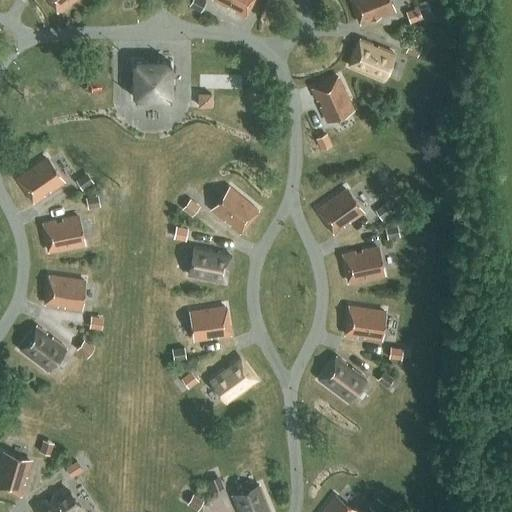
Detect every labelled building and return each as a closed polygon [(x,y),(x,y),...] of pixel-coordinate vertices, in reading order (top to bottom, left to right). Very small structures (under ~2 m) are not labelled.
[(73,0),(50,0),(59,11),(73,0)] [(206,1),(204,0),(191,0),(189,5),(200,12),(206,1)] [(244,15),(251,0),(215,0),(228,7),(229,4),(235,7),(234,10),(244,15)] [(378,16),(393,11),(389,0),(352,0),(361,23),(372,19),(371,16),(377,13),(378,16)] [(410,23),(422,18),(418,6),(405,11),(410,23)] [(377,49),(371,46),(372,43),(361,39),(350,66),(382,79),(393,52),(378,46),(377,49)] [(409,41),(405,52),(417,56),(421,45),(409,41)] [(134,98),(171,98),(170,61),(134,62),(134,98)] [(207,76),(207,89),(248,89),(248,76),(207,76)] [(353,108),(339,77),(312,89),(317,100),(320,99),(323,105),(320,106),(326,120),(353,108)] [(211,105),(210,92),(199,92),(199,105),(211,105)] [(326,133),(315,138),(321,150),(332,145),(326,133)] [(50,191),(63,182),(46,158),(18,177),(35,201),(45,195),(43,192),(48,188),(50,191)] [(93,182),(87,173),(76,180),(82,190),(93,182)] [(239,232),(257,209),(231,187),(212,210),(225,220),(227,217),(232,222),(230,224),(239,232)] [(350,222),(363,213),(346,189),(318,208),(335,232),(344,226),(342,223),(348,219),(350,222)] [(97,195),(85,197),(88,209),(100,206),(97,195)] [(191,217),(200,207),(190,198),(182,209),(191,217)] [(392,212),(385,203),(375,210),(382,220),(392,212)] [(83,244),(78,216),(62,219),(63,222),(56,223),(56,220),(44,222),(50,251),(83,244)] [(387,238),(400,236),(397,225),(385,227),(387,238)] [(185,240),(188,229),(175,226),(173,237),(185,240)] [(217,254),(211,253),(212,250),(196,246),(190,275),(224,282),(229,253),(218,251),(217,254)] [(383,275),(377,246),(362,249),(362,253),(356,254),(355,251),(344,253),(350,282),(383,275)] [(80,309),(84,280),(50,275),(46,304),(58,306),(58,303),(65,303),(64,307),(80,309)] [(229,335),(225,306),(191,311),(196,340),(211,338),(211,334),(217,333),(218,337),(229,335)] [(380,340),(384,310),(350,306),(346,335),(358,336),(358,333),(365,334),(364,337),(380,340)] [(103,317),(90,315),(88,328),(101,330),(103,317)] [(50,339),(45,335),(47,333),(38,326),(20,349),(47,370),(65,346),(52,337),(50,339)] [(87,358),(94,347),(84,339),(76,350),(87,358)] [(403,348),(390,346),(389,358),(401,360),(403,348)] [(174,361),(186,359),(184,347),(171,349),(174,361)] [(256,381),(238,357),(229,364),(231,367),(226,371),(224,368),(211,377),(229,401),(256,381)] [(350,370),(345,366),(347,363),(337,357),(320,380),(347,400),(365,377),(352,367),(350,370)] [(191,370),(180,380),(188,389),(199,379),(191,370)] [(393,380),(384,372),(377,380),(386,388),(393,380)] [(53,443),(42,440),(38,452),(50,455),(53,443)] [(27,476),(31,461),(3,453),(0,462),(0,487),(21,494),(25,483),(21,482),(23,476),(27,476)] [(82,470),(77,460),(65,467),(71,477),(82,470)] [(225,488),(220,475),(206,480),(211,493),(225,488)] [(270,511),(260,485),(233,496),(239,511),(242,510),(242,511),(270,511)] [(80,511),(81,511),(65,487),(52,496),(54,499),(48,502),(46,499),(37,506),(40,511),(80,511)] [(204,500),(193,493),(186,504),(197,510),(204,500)] [(355,511),(334,496),(322,511),(355,511)] [(374,511),(380,511),(386,505),(376,497),(369,507),(374,511)]
